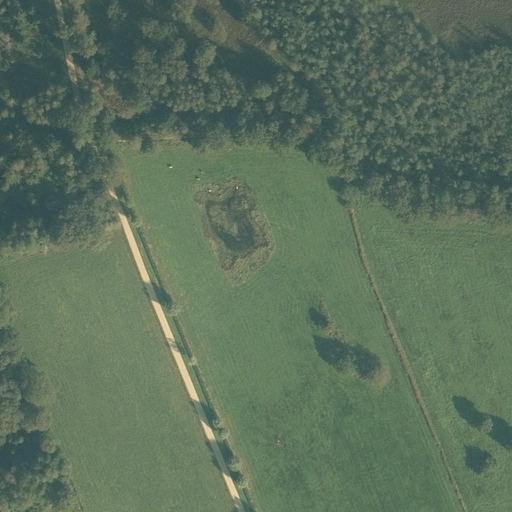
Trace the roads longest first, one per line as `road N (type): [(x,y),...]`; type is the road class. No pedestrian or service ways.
road 1 (track): [(58,0),(89,141),(242,511)]
road 2 (track): [(89,141),(289,129),(337,145)]
road 3 (track): [(337,145),(398,187),(446,202),(511,207)]
